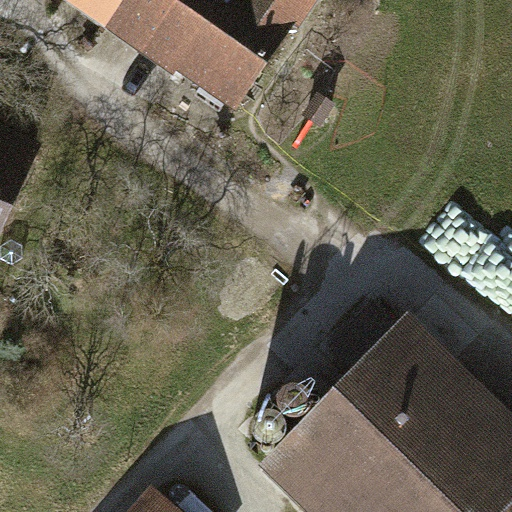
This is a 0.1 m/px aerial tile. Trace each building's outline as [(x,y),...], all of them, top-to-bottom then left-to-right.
[(65,0),(236,115),(313,0),(65,0)] [(0,143),(0,227),(32,158),(0,143)] [(451,249),(480,197),(435,172),(406,225),(451,249)] [(511,511),(511,427),(423,340),(272,493),(292,511),(511,511)] [(179,511),(168,501),(158,511),(179,511)]
